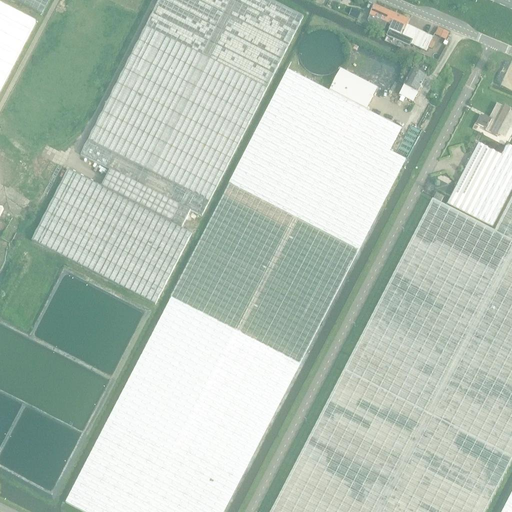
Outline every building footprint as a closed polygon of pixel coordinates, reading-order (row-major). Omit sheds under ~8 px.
[(9,0),(42,16),(49,0),(9,0)] [(80,156),(110,171),(189,212),(201,217),(254,113),(303,17),(268,0),(159,0),(127,63),(80,156)] [(0,91),(35,23),(0,4),(0,91)] [(387,24),(391,26),(396,16),(375,6),(368,21),(385,29),(387,24)] [(402,41),(404,37),(401,36),(403,31),(405,31),(409,21),(396,16),(391,26),(386,37),(409,47),(410,45),(402,41)] [(409,27),(404,37),(402,41),(410,45),(426,52),(433,38),(409,27)] [(438,28),(434,35),(445,41),(449,34),(438,28)] [(338,51),(338,46),(336,42),(334,38),(332,35),(329,33),(325,31),(320,30),(316,30),(312,30),(309,31),(305,34),(302,36),(299,39),(297,43),(296,47),(296,51),(297,55),(298,59),(300,63),(302,66),(305,68),(309,70),(313,71),(317,72),(321,71),(326,70),(329,68),(332,65),(334,63),(336,59),(338,55),(338,51)] [(364,110),(328,92),(287,70),(215,211),(170,299),(171,299),(169,304),(126,386),(66,504),(82,511),(224,511),(244,474),(300,366),(331,304),(355,255),(404,159),(388,151),(399,128),(364,110)] [(339,70),(328,92),(364,110),(375,88),(339,70)] [(408,112),(426,78),(412,71),(395,105),(408,112)] [(496,138),(497,135),(504,139),(511,124),(511,116),(508,114),(510,110),(504,107),(503,108),(495,105),(488,120),(480,116),(475,125),(485,130),(485,132),(496,138)] [(37,179),(48,162),(0,132),(0,146),(21,159),(18,164),(27,170),(15,189),(39,204),(50,187),(37,179)] [(477,144),(446,205),(470,216),(500,156),(477,144)] [(500,156),(470,216),(493,228),(511,190),(511,147),(511,148),(506,145),(500,156)] [(181,229),(101,188),(68,171),(31,242),(94,275),(152,304),(155,306),(192,234),(181,229)] [(110,171),(101,188),(181,229),(189,212),(110,171)] [(436,194),(433,199),(441,202),(443,198),(436,194)] [(432,201),(271,511),(485,511),(511,460),(511,199),(494,234),(432,201)] [(511,511),(511,491),(501,511),(511,511)]
